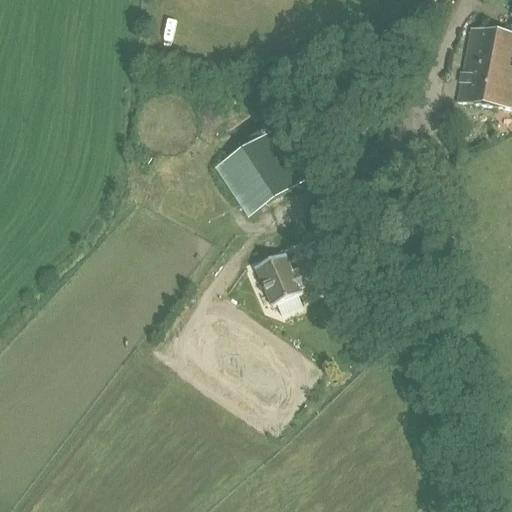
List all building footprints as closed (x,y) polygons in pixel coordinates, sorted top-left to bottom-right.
[(459,104),(511,114),(511,37),(473,30),(459,104)] [(162,51),(160,62),(174,64),(175,53),(162,51)] [(267,62),(264,78),(291,83),(294,67),(267,62)] [(317,113),(335,147),(357,135),(339,101),(317,113)] [(281,129),(274,133),(270,126),(250,138),(254,146),(216,170),(249,221),(310,181),(288,148),(292,144),(281,129)] [(365,269),(395,257),(393,252),(418,242),(415,233),(389,243),(386,234),(356,246),(365,269)] [(328,242),(305,252),(311,266),(293,274),(285,258),(256,271),(274,309),(303,296),(300,290),(319,282),(321,288),(344,277),(328,242)]
